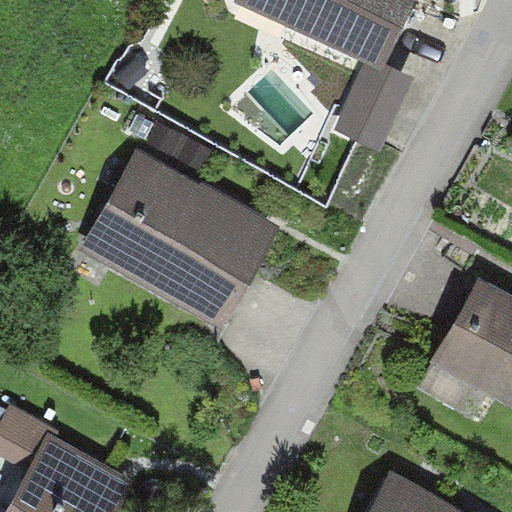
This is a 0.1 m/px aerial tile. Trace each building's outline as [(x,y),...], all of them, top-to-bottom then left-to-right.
[(243,0),(241,6),(377,65),(384,69),(414,0),(243,0)] [(422,84),(377,65),(348,131),(393,150),(422,84)] [(282,226),(136,151),(84,251),(230,326),(282,226)] [(511,302),(478,284),(433,366),(511,408),(511,302)] [(0,434),(0,454),(29,471),(5,511),(117,511),(134,483),(13,413),(0,434)] [(466,511),(396,474),(375,511),(466,511)]
